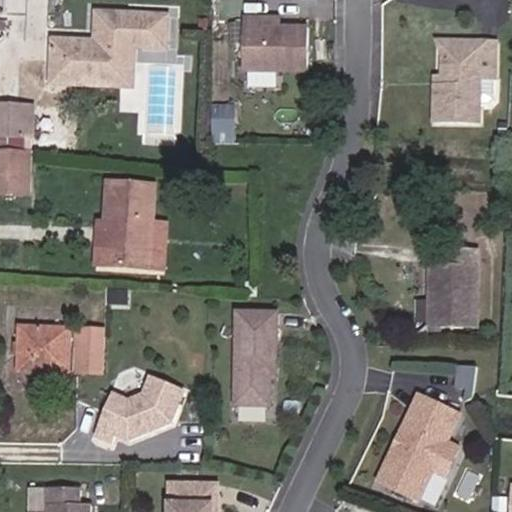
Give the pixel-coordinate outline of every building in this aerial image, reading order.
[(121,83),(122,64),(134,64),(135,50),(169,52),(171,13),(93,10),(92,39),(54,37),(52,85),(66,86),(121,88),(121,83)] [(309,74),(309,29),(261,29),(261,19),(244,19),(244,28),(231,28),(231,58),(244,58),(243,73),(309,74)] [(482,50),(482,43),(437,42),(442,59),(458,49),(482,50)] [(496,81),(497,44),(482,43),(482,50),(458,49),(442,59),(442,80),(442,87),(435,87),(435,125),(481,125),(482,106),(490,106),(494,101),(495,81),(496,81)] [(133,84),(134,64),(122,64),(121,83),(133,84)] [(17,139),(18,107),(0,106),(0,154),(27,156),(27,139),(17,139)] [(32,140),(33,108),(18,107),(17,139),(27,139),(32,140)] [(225,145),(225,135),(214,135),(214,145),(225,145)] [(0,196),(29,197),(30,157),(27,156),(0,154),(0,196)] [(151,271),(154,227),(156,188),(109,185),(106,227),(112,228),(109,268),(151,271)] [(109,268),(112,228),(106,227),(99,226),(96,267),(109,268)] [(164,272),(167,229),(154,227),(151,271),(164,272)] [(478,330),(479,253),(448,253),(448,268),(430,267),(430,284),(434,288),(434,295),(430,299),(430,329),(478,330)] [(278,373),(279,315),(237,313),(235,408),(272,409),(272,380),(272,373),(278,373)] [(76,331),(26,328),(25,373),(74,375),(76,331)] [(104,375),(106,332),(76,331),(75,374),(104,375)] [(474,391),(476,370),(459,369),(457,390),(474,391)] [(185,392),(148,378),(142,395),(129,401),(113,394),(96,437),(113,444),(116,438),(128,443),(173,424),(185,392)] [(449,444),(462,417),(420,397),(402,435),(404,440),(400,448),(395,449),(379,484),(420,504),(434,474),(431,464),(438,448),(449,444)] [(400,448),(404,440),(402,435),(395,449),(400,448)] [(445,479),(459,449),(449,444),(438,448),(431,464),(434,474),(445,479)] [(218,511),(219,486),(170,486),(169,511),(218,511)] [(48,511),(49,490),(27,489),(26,511),(48,511)] [(91,511),(92,507),(82,507),(82,491),(49,490),(48,511),(91,511)]
